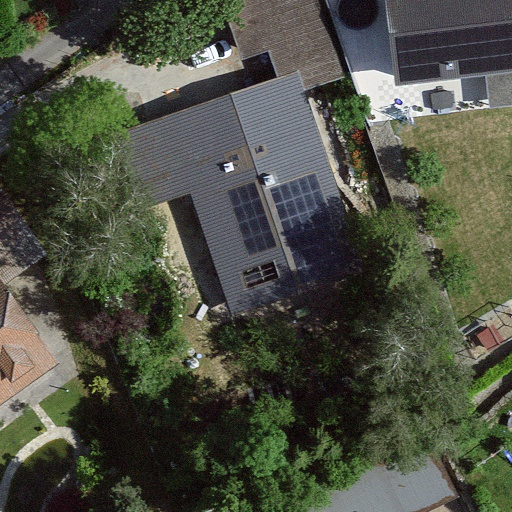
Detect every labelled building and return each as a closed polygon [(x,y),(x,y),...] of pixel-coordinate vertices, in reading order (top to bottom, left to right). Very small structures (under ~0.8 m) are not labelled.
[(319,0),(222,0),(241,65),(268,55),(278,84),(299,77),(305,97),(345,81),(319,0)] [(511,0),(387,0),(395,83),(511,72),(511,0)] [(278,84),(110,138),(136,216),(190,198),(229,320),(364,277),(305,97),(299,77),(278,84)] [(0,284),(4,291),(49,258),(0,190),(0,284)] [(0,409),(59,367),(4,291),(0,284),(0,409)]
